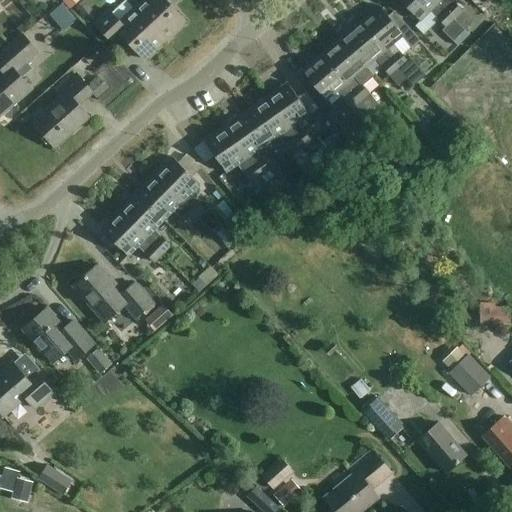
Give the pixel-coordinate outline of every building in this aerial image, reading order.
[(68,0),(88,17),(96,8),(86,0),(68,0)] [(142,0),(133,9),(163,41),(183,22),(162,0),(142,0)] [(465,30),(454,19),(434,0),(399,0),(420,21),(430,11),(446,26),(442,30),(453,41),(465,30)] [(434,0),(454,19),(463,10),(452,0),(434,0)] [(61,3),(50,12),(56,19),(59,17),(64,23),(72,16),(61,3)] [(393,43),(403,34),(410,29),(402,19),(396,25),(379,5),(359,22),(405,78),(408,76),(413,83),(424,73),(411,57),(407,60),(393,43)] [(163,41),(133,9),(119,22),(108,10),(93,24),(112,45),(121,37),(142,60),(163,41)] [(340,38),(364,67),(375,58),(397,85),(405,78),(359,22),(340,38)] [(469,35),(465,30),(453,41),(458,46),(469,35)] [(0,115),(29,89),(20,80),(33,68),(28,62),(40,51),(23,33),(0,53),(0,68),(0,69),(0,115)] [(321,53),(369,111),(377,104),(362,85),(372,77),(364,67),(340,38),(321,53)] [(369,111),(321,53),(300,70),(325,100),(336,91),(359,119),(369,111)] [(78,108),(92,95),(94,93),(98,97),(110,87),(98,74),(93,79),(94,81),(86,88),(75,76),(61,89),(65,93),(32,124),(55,149),(88,118),(78,108)] [(266,98),(300,148),(303,145),(307,152),(315,146),(298,121),(308,115),(287,83),(266,98)] [(245,112),(267,144),(279,135),(292,153),(300,148),(266,98),(245,112)] [(362,145),(335,107),(323,116),(351,153),(362,145)] [(224,126),(258,176),(270,168),(258,150),(267,144),(245,112),(224,126)] [(447,114),(435,125),(450,141),(462,130),(447,114)] [(258,176),(224,126),(203,141),(225,172),(237,163),(250,182),(258,176)] [(306,156),(300,148),(292,153),(297,162),(306,156)] [(153,175),(206,228),(214,219),(205,210),(189,194),(199,184),(172,156),(153,175)] [(274,176),(269,169),(260,175),(265,183),(274,176)] [(206,228),(153,175),(135,193),(162,220),(172,210),(188,227),(191,225),(200,234),(206,228)] [(162,220),(135,193),(117,211),(160,254),(169,245),(153,229),(162,220)] [(237,237),(247,229),(223,200),(213,209),(237,237)] [(160,254),(117,211),(98,229),(125,256),(135,245),(152,262),(160,254)] [(222,228),(216,234),(226,245),(233,239),(222,228)] [(102,323),(111,316),(123,305),(134,317),(149,303),(133,284),(123,293),(114,283),(112,285),(94,265),(70,286),(102,323)] [(207,285),(199,277),(192,284),(199,292),(207,285)] [(480,301),(480,325),(510,325),(510,306),(497,306),(497,301),(480,301)] [(163,303),(145,320),(155,331),(173,314),(163,303)] [(44,309),(20,330),(49,364),(65,349),(74,359),(92,344),(73,322),(63,331),(44,309)] [(99,348),(87,358),(99,373),(112,363),(99,348)] [(491,376),(469,353),(448,373),(471,396),(491,376)] [(0,414),(1,415),(23,396),(32,407),(50,392),(32,372),(25,378),(10,361),(0,369),(0,414)] [(371,390),(361,378),(350,387),(360,399),(371,390)] [(405,425),(378,396),(361,411),(388,440),(405,425)] [(498,422),(481,436),(511,471),(511,426),(506,431),(498,422)] [(437,423),(417,440),(444,473),(465,456),(437,423)] [(352,474),(323,498),(334,511),(361,511),(380,497),(373,489),(393,473),(373,449),(348,470),(352,474)] [(281,458),(262,475),(274,489),(294,471),(281,458)] [(72,480),(47,463),(37,478),(62,494),(72,480)] [(4,467),(0,483),(0,488),(14,492),(12,498),(28,502),(33,481),(17,477),(19,471),(4,467)] [(266,497),(258,506),(264,511),(274,511),(278,508),(266,497)]
